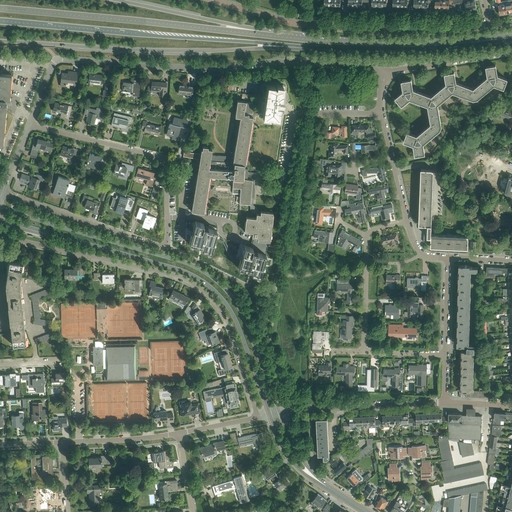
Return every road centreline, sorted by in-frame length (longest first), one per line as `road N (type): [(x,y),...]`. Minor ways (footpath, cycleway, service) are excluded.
road 1 (tertiary): [(277,409),(240,311),(208,274),(0,205)]
road 2 (tertiary): [(0,218),(195,275),(232,313),(269,412)]
road 3 (residential): [(4,237),(191,282),(225,318),(257,416)]
road 4 (residential): [(380,72),(303,61),(210,68),(53,62)]
road 5 (primary): [(0,20),(296,46)]
road 6 (primary): [(0,41),(175,50),(296,46)]
road 7 (primary): [(272,35),(0,8)]
road 8 (primary): [(511,33),(409,42),(272,35)]
road 9 (residential): [(165,245),(159,158),(29,127)]
road 10 (primary): [(296,46),(381,51),(511,41)]
road 11 (residential): [(312,26),(489,26)]
road 12 (residential): [(165,245),(2,193)]
road 13 (residential): [(277,409),(444,403)]
road 14 (primary): [(272,35),(115,0)]
road 15 (residential): [(387,72),(511,52)]
